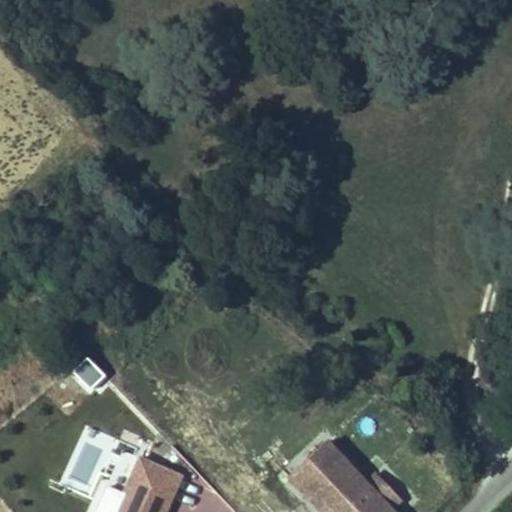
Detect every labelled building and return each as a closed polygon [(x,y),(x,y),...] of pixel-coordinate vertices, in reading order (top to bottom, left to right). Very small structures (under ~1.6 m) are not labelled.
[(87,393),(104,378),(86,356),(68,372),(87,393)] [(323,441),(347,421),(336,407),(311,428),(323,441)] [(382,460),(347,421),(323,441),(308,454),(341,494),(382,460)] [(410,511),(419,505),(403,486),(413,477),(392,452),(382,460),(341,494),(356,511),(410,511)] [(165,511),(181,473),(134,455),(111,511),(165,511)]
